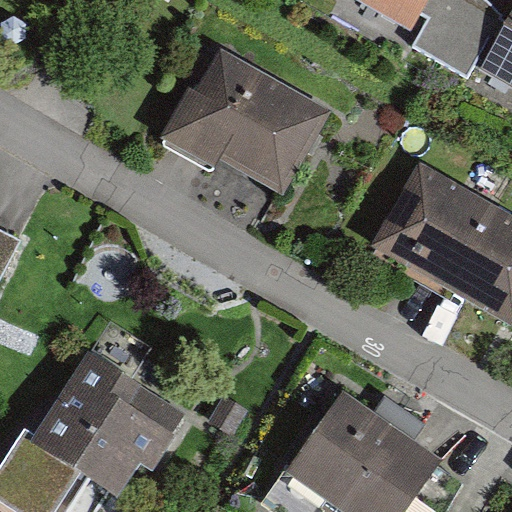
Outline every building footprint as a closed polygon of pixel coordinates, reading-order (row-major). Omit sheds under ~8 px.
[(342,0),(415,42),(439,0),(342,0)] [(511,41),(496,69),(511,78),(511,41)] [(340,115),(223,58),(180,144),(297,202),(340,115)] [(511,228),(419,176),(375,254),(511,331),(511,228)] [(0,302),(28,241),(0,228),(0,302)] [(194,426),(91,362),(40,445),(142,509),(194,426)] [(427,511),(455,469),(356,405),(300,490),(334,511),(427,511)]
